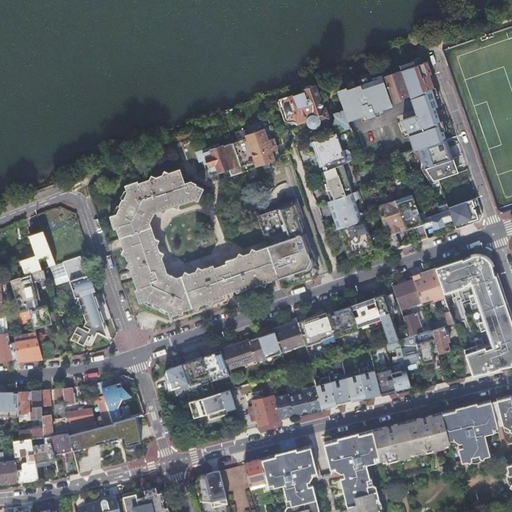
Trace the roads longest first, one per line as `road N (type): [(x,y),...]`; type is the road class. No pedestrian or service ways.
road 1 (residential): [(172,462),(511,375)]
road 2 (residential): [(0,221),(78,191),(136,357)]
road 3 (residential): [(334,286),(136,357)]
road 4 (residential): [(430,48),(496,233)]
road 5 (residential): [(270,108),(334,286)]
road 6 (residential): [(0,499),(172,462)]
road 7 (residential): [(496,233),(334,286)]
road 8 (residential): [(136,357),(0,376)]
